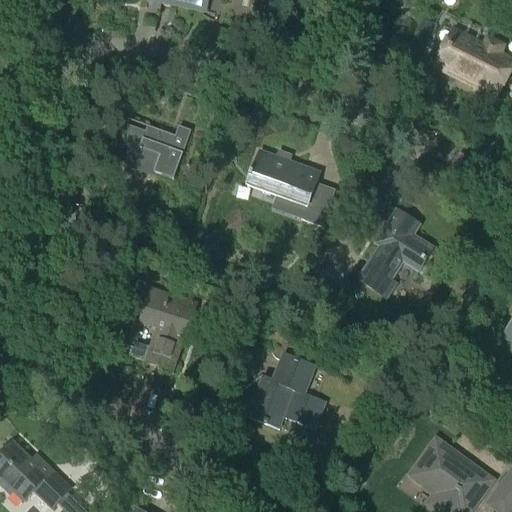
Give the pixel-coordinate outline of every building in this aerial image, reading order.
[(146,0),(146,1),(147,2),(147,0),(159,0),(159,4),(205,13),(207,0),(146,0)] [(332,0),(331,4),(345,8),(347,0),(332,0)] [(435,70),(460,83),(461,79),(472,84),(470,88),(495,101),(511,67),(511,61),(460,35),(452,50),(446,47),(435,70)] [(220,119),(226,121),(228,114),(222,112),(220,119)] [(178,128),(172,143),(160,139),(162,134),(145,128),(144,133),(126,127),(126,165),(173,182),(190,132),(178,128)] [(260,154),(247,189),(291,204),(293,200),(306,204),(307,204),(301,221),(321,228),(334,193),(315,186),(318,175),(260,154)] [(431,251),(411,238),(405,234),(411,224),(395,214),(374,247),(379,250),(358,283),(384,300),(393,286),(389,284),(402,263),(417,273),(431,251)] [(158,331),(152,351),(135,346),(130,360),(147,366),(172,374),(183,340),(184,341),(195,308),(152,293),(141,326),(158,331)] [(511,323),(496,347),(511,357),(511,323)] [(314,432),(324,406),(303,398),(314,369),(283,357),(272,384),(268,383),(264,393),(257,391),(247,419),(279,431),(283,420),(314,432)] [(439,498),(432,508),(436,511),(463,511),(465,509),(467,511),(474,502),(470,499),(474,493),(479,498),(490,483),(436,444),(426,458),(428,459),(420,469),(419,468),(411,479),(412,480),(411,481),(422,489),(424,487),(439,498)] [(43,465),(36,459),(30,465),(12,447),(0,459),(0,488),(8,497),(13,492),(24,503),(34,493),(52,511),(58,505),(67,496),(70,492),(43,465)] [(499,490),(511,499),(511,472),(511,473),(499,490)] [(83,511),(67,496),(58,505),(64,511),(83,511)]
